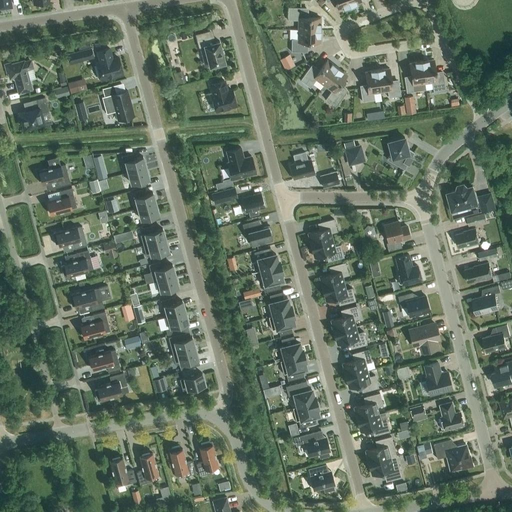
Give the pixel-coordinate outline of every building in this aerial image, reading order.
[(350,6),(347,0),(334,0),(339,10),(343,8),(343,9),(350,6)] [(298,29),(320,30),(321,22),(320,22),(320,17),(305,17),(306,7),(288,7),(288,19),(298,20),(298,29)] [(320,37),(320,30),(298,29),(297,39),(291,39),(291,51),(305,51),(305,42),(320,42),(320,37)] [(211,43),(208,31),(195,34),(199,47),(204,46),(210,66),(216,64),(217,66),(224,64),(223,63),(225,62),(219,40),(218,41),(211,43)] [(91,48),(78,51),(81,60),(94,57),(91,48)] [(115,75),(122,73),(118,57),(112,59),(109,48),(97,51),(100,62),(96,63),(101,79),(109,77),(115,76),(115,75)] [(289,53),(280,58),(285,69),(295,64),(289,53)] [(316,79),(324,85),(337,66),(331,62),(327,59),(318,71),(310,66),(300,80),(310,87),(316,79)] [(429,59),(421,60),(425,83),(432,82),(433,92),(446,90),(443,73),(436,74),(434,59),(429,60),(429,59)] [(32,89),(26,69),(31,68),(32,65),(31,62),(29,60),(24,61),(24,60),(11,63),(10,62),(4,64),(7,73),(8,72),(9,78),(12,78),(12,77),(15,78),(15,79),(18,93),(32,89)] [(404,78),(406,92),(426,89),(425,83),(421,60),(414,62),(409,63),(411,77),(404,78)] [(343,71),(337,66),(324,85),(331,90),(325,99),(335,106),(346,92),(338,86),(347,74),(343,71)] [(384,68),(377,69),(380,92),(387,91),(388,97),(401,95),(399,81),(391,82),(389,68),(384,68)] [(373,93),(380,92),(377,69),(370,70),(370,71),(365,71),(367,86),(360,87),(362,101),(374,99),(373,93)] [(82,90),(79,79),(67,82),(70,93),(82,90)] [(211,83),(214,94),(211,95),(216,110),(236,104),(232,89),(227,91),(224,80),(211,83)] [(69,94),(67,85),(60,87),(63,96),(69,94)] [(104,96),(111,94),(118,119),(134,115),(127,90),(116,93),(114,85),(102,88),(104,96)] [(413,95),(404,96),(406,107),(415,106),(413,95)] [(20,123),(22,123),(24,128),(34,125),(35,127),(44,124),(41,112),(48,110),(44,97),(31,100),(34,109),(17,113),(20,123)] [(397,105),(399,114),(405,113),(404,104),(397,105)] [(411,157),(414,152),(414,151),(413,152),(407,148),(404,136),(387,141),(391,153),(387,159),(404,168),(401,173),(401,174),(407,164),(408,164),(412,158),(411,157)] [(349,164),(362,160),(358,145),(345,149),(349,164)] [(227,162),(232,179),(256,172),(251,155),(243,158),(240,147),(226,151),(229,161),(227,162)] [(143,156),(134,158),(133,152),(121,156),(126,173),(128,172),(146,167),(143,156)] [(111,175),(104,153),(96,156),(103,178),(111,175)] [(85,163),(92,161),(90,154),(83,156),(85,163)] [(56,180),(58,186),(70,183),(65,164),(60,165),(57,156),(47,159),(50,168),(39,170),(42,183),(56,180)] [(289,164),(293,179),(306,175),(307,176),(315,174),(311,158),(289,164)] [(146,167),(128,172),(131,183),(132,182),(134,188),(140,187),(138,181),(149,178),(146,167)] [(322,181),(323,187),(339,182),(336,172),(328,174),(330,179),(322,181)] [(100,190),(96,179),(89,181),(92,192),(100,190)] [(482,211),(495,208),(491,193),(476,197),(473,186),(468,187),(464,183),(458,185),(457,190),(448,193),(453,209),(480,202),(482,211)] [(59,191),(61,197),(47,201),(51,214),(71,208),(76,206),(71,187),(59,191)] [(234,187),(211,193),(214,203),(237,197),(234,187)] [(138,208),(156,203),(153,192),(142,195),(140,189),(135,191),(136,197),(135,197),(138,208)] [(265,206),(261,193),(242,198),(245,211),(248,211),(249,216),(258,213),(257,208),(265,206)] [(109,198),(111,210),(121,209),(120,197),(109,198)] [(156,203),(138,208),(141,219),(142,218),(144,224),(149,223),(148,217),(159,214),(156,203)] [(104,210),(98,212),(101,222),(107,220),(104,210)] [(484,213),(467,218),(469,226),(486,221),(484,213)] [(311,245),(332,239),(331,232),(337,230),(333,218),(320,222),(322,229),(307,233),(311,245)] [(249,232),(252,245),(271,240),(270,234),(272,234),(270,226),(262,228),(259,219),(243,224),(246,233),(249,232)] [(388,251),(402,247),(400,239),(410,237),(407,225),(400,227),(398,221),(383,225),(388,242),(386,242),(388,251)] [(140,234),(143,245),(166,239),(163,228),(156,230),(155,224),(143,227),(145,233),(140,234)] [(376,232),(374,226),(367,224),(362,229),(364,236),(371,238),(376,232)] [(74,248),(86,245),(82,226),(77,227),(76,227),(59,231),(56,232),(56,235),(53,235),(55,243),(58,242),(59,245),(73,241),(74,248)] [(467,246),(479,242),(476,228),(464,231),(464,232),(455,234),(459,247),(467,245),(467,246)] [(143,245),(146,256),(152,254),(154,260),(159,259),(158,253),(168,250),(166,239),(143,245)] [(334,245),(332,239),(311,245),(314,257),(328,253),(330,260),(343,256),(340,244),(334,245)] [(117,255),(113,241),(103,244),(105,252),(108,251),(110,257),(117,255)] [(496,247),(478,252),(480,260),(498,256),(496,247)] [(255,259),(259,272),(280,266),(279,260),(277,260),(276,254),(271,255),(270,248),(258,251),(260,258),(255,259)] [(65,265),(61,266),(63,274),(67,273),(68,276),(88,270),(93,268),(88,249),(76,252),(78,259),(64,263),(65,265)] [(402,284),(421,279),(417,265),(412,266),(408,254),(395,257),(399,270),(398,270),(399,277),(398,278),(399,282),(401,282),(402,284)] [(230,256),(232,269),(241,268),(239,255),(230,256)] [(368,259),(370,268),(378,266),(376,258),(368,259)] [(175,275),(172,264),(161,267),(160,261),(154,263),(156,269),(150,270),(153,282),(155,281),(175,275)] [(322,288),(344,282),(342,276),(348,274),(345,262),(332,265),(334,272),(319,276),(322,288)] [(492,276),(489,262),(474,266),(474,267),(465,269),(468,282),(477,279),(478,280),(492,276)] [(280,266),(259,272),(262,284),(263,284),(264,291),(280,287),(278,280),(282,279),(281,273),(282,272),(280,266)] [(155,281),(158,291),(162,291),(163,296),(169,295),(167,289),(178,286),(175,275),(155,281)] [(346,289),(344,282),(322,288),(325,300),(340,296),(342,303),(355,300),(352,288),(346,289)] [(72,294),(73,297),(69,298),(71,306),(75,305),(76,307),(90,303),(91,310),(104,306),(102,299),(111,297),(108,285),(93,289),(93,288),(72,294)] [(499,308),(495,293),(500,292),(499,285),(485,288),(487,295),(472,299),(476,314),(483,312),(484,314),(488,314),(492,311),(492,310),(499,308)] [(268,316),(292,310),(290,304),(289,304),(287,298),(283,299),(281,292),(269,295),(271,302),(267,303),(270,315),(268,316)] [(409,315),(429,310),(425,295),(412,299),(410,292),(398,296),(400,307),(406,305),(409,315)] [(160,300),(165,317),(185,311),(182,300),(176,302),(174,296),(160,300)] [(132,309),(130,303),(121,305),(123,311),(132,309)] [(137,306),(141,321),(146,320),(142,305),(137,306)] [(330,320),(334,332),(355,326),(354,319),(360,317),(356,305),(343,309),(345,316),(330,320)] [(292,310),(268,316),(272,329),(278,327),(280,334),(292,331),(290,324),(294,323),(292,317),(294,316),(292,310)] [(105,311),(93,314),(94,321),(81,324),(84,337),(105,332),(105,331),(110,330),(105,311)] [(165,317),(168,327),(171,327),(173,333),(179,331),(177,325),(188,322),(185,311),(165,317)] [(385,320),(387,328),(394,326),(392,319),(385,320)] [(439,338),(435,323),(411,329),(409,332),(412,343),(415,345),(422,343),(423,350),(426,351),(435,348),(436,346),(435,339),(439,338)] [(486,352),(507,346),(504,337),(510,335),(507,324),(495,327),(497,333),(483,337),(486,352)] [(355,326),(334,332),(337,344),(351,340),(353,347),(366,343),(363,331),(357,333),(355,326)] [(170,342),(172,353),(195,347),(192,336),(187,338),(185,332),(174,335),(175,341),(170,342)] [(138,334),(130,336),(133,347),(141,344),(138,334)] [(280,360),(304,354),(302,348),(301,348),(299,342),(295,343),(293,336),(281,339),(283,346),(279,347),(282,359),(280,360)] [(385,355),(392,353),(389,341),(382,343),(385,355)] [(195,347),(172,353),(175,364),(181,363),(183,369),(194,365),(193,359),(198,358),(195,347)] [(108,371),(120,368),(115,349),(110,351),(110,350),(104,352),(103,349),(95,351),(96,354),(89,356),(93,369),(107,365),(108,371)] [(342,363),(345,375),(367,369),(365,363),(371,361),(368,349),(355,352),(357,359),(342,363)] [(304,354),(280,360),(283,373),(286,373),(288,380),(303,375),(302,368),(306,367),(304,361),(305,360),(304,354)] [(511,361),(503,363),(496,365),(497,371),(492,372),(495,384),(511,380),(511,361)] [(452,388),(447,371),(441,373),(438,362),(424,365),(427,377),(425,377),(429,394),(432,393),(432,394),(439,392),(439,391),(452,388)] [(367,369),(345,375),(348,387),(363,383),(365,390),(378,387),(375,375),(369,376),(367,369)] [(98,400),(122,394),(122,393),(129,391),(123,372),(109,376),(111,382),(97,386),(98,389),(95,389),(98,400)] [(202,372),(179,378),(182,390),(191,387),(192,389),(197,387),(197,386),(205,384),(202,372)] [(166,389),(163,376),(153,379),(156,391),(166,389)] [(292,407),(316,401),(315,395),(313,395),(311,389),(308,390),(306,380),(285,385),(288,396),(292,395),(295,406),(292,407)] [(357,419),(379,413),(377,406),(383,405),(380,392),(366,396),(368,403),(354,407),(357,419)] [(511,398),(500,402),(504,418),(511,415),(511,423),(511,424),(511,425),(511,398)] [(316,401),(292,407),(296,420),(298,420),(300,427),(316,422),(314,415),(318,414),(316,408),(318,407),(316,401)] [(463,424),(460,411),(455,412),(452,401),(439,404),(442,415),(440,416),(444,430),(452,427),(452,429),(459,427),(459,426),(463,424)] [(409,407),(413,420),(426,417),(423,404),(409,407)] [(380,420),(379,413),(357,419),(360,431),(374,427),(376,434),(390,430),(386,418),(380,420)] [(296,445),(306,442),(309,456),(319,453),(320,457),(329,455),(328,451),(329,451),(326,436),(323,437),(321,430),(294,437),(296,445)] [(366,454),(368,462),(396,456),(391,436),(378,439),(380,446),(365,450),(366,454)] [(462,468),(472,465),(469,455),(468,455),(466,444),(450,448),(448,439),(433,443),(437,458),(447,456),(450,470),(461,467),(462,468)] [(432,452),(430,441),(423,443),(425,454),(432,452)] [(209,442),(201,444),(202,447),(199,448),(203,461),(197,463),(200,475),(211,472),(210,467),(218,465),(212,444),(210,445),(209,442)] [(175,472),(177,478),(196,472),(193,460),(186,462),(182,448),(180,449),(179,446),(171,448),(171,451),(169,452),(175,473),(175,472)] [(151,480),(150,475),(158,473),(152,453),(139,456),(143,470),(137,472),(140,483),(151,480)] [(413,453),(407,454),(409,463),(416,462),(413,453)] [(402,476),(396,456),(368,462),(370,470),(371,474),(386,470),(388,480),(402,476)] [(136,481),(133,469),(126,471),(123,457),(109,460),(115,481),(117,486),(136,481)] [(314,490),(324,487),(325,491),(334,489),(333,485),(334,484),(332,475),(330,475),(328,471),(326,464),(308,468),(310,475),(314,490)] [(197,492),(205,491),(204,481),(196,482),(197,492)] [(140,498),(133,495),(129,501),(136,505),(140,498)] [(239,511),(240,511),(235,511),(230,511),(226,496),(212,500),(215,511),(239,511)]
